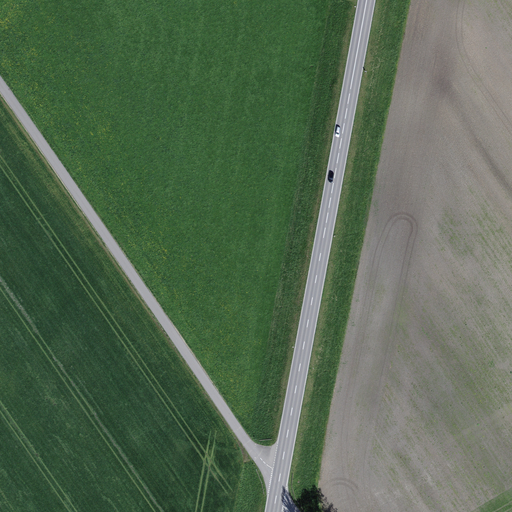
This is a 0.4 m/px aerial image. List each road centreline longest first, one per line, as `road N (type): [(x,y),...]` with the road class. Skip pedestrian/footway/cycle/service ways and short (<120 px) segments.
road 1 (track): [(245,511),(240,458),(260,419),(338,0)]
road 2 (secondary): [(364,0),(273,511)]
road 3 (track): [(280,472),(246,441),(0,87)]
